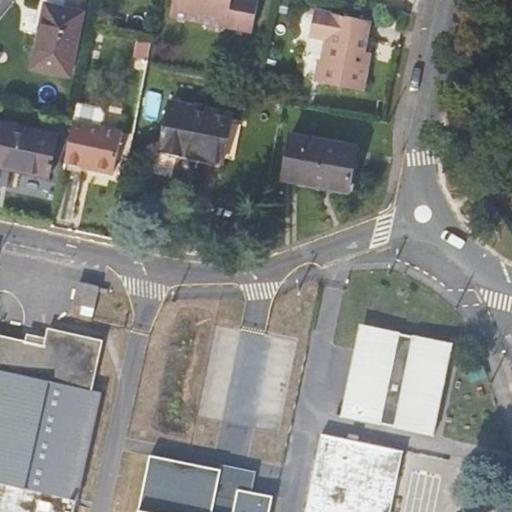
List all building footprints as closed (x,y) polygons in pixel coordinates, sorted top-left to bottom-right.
[(61,10),(63,0),(60,0),(38,0),(31,34),(39,36),(32,69),(69,77),(82,14),(61,10)] [(172,0),(169,18),(203,24),(207,30),(220,32),(225,28),(251,33),(257,0),(172,0)] [(361,63),(363,52),(369,22),(314,11),(309,37),(325,40),(317,84),(363,92),(368,64),(361,63)] [(133,59),(147,62),(147,60),(150,45),(135,42),(133,59)] [(370,54),(363,52),(361,63),(368,64),(370,54)] [(169,106),(162,144),(183,148),(181,158),(221,165),(229,117),(169,106)] [(121,130),(73,121),(65,161),(82,165),(86,166),(84,177),(88,182),(109,187),(112,171),(121,130)] [(58,134),(0,122),(0,169),(49,179),(58,134)] [(350,188),(359,143),(292,132),(284,177),(350,188)] [(161,154),(181,158),(183,148),(162,144),(161,154)] [(99,287),(80,282),(75,304),(84,306),(82,314),(92,317),(99,287)] [(362,326),(358,350),(366,352),(371,328),(362,326)] [(358,350),(345,416),(433,434),(436,420),(431,419),(437,388),(442,389),(445,375),(440,374),(446,345),(447,345),(447,344),(371,328),(366,352),(358,350)] [(0,511),(71,511),(98,390),(90,388),(100,340),(47,329),(43,344),(0,334),(0,511)] [(390,511),(403,450),(320,433),(303,511),(390,511)] [(221,467),(151,451),(138,511),(270,511),(275,494),(254,490),(258,469),(224,461),(221,467)]
